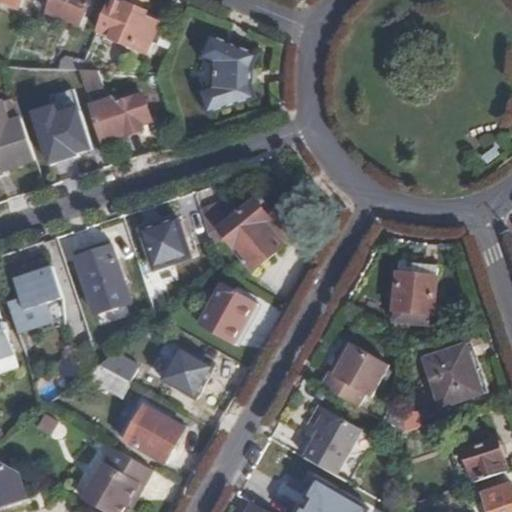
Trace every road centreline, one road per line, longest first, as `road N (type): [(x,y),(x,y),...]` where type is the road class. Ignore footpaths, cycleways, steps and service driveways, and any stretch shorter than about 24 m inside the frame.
road 1 (residential): [(200,511),(377,197)]
road 2 (residential): [(0,230),(314,126)]
